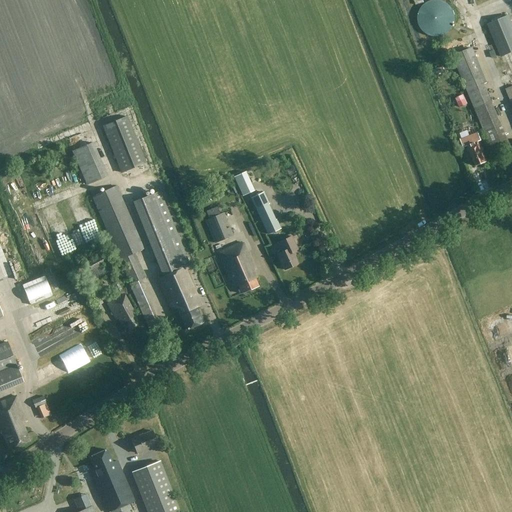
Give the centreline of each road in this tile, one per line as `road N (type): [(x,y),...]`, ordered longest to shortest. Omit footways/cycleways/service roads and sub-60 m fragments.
road 1 (tertiary): [(0,476),(165,369),(511,186)]
road 2 (unknown): [(511,8),(477,21),(511,117)]
